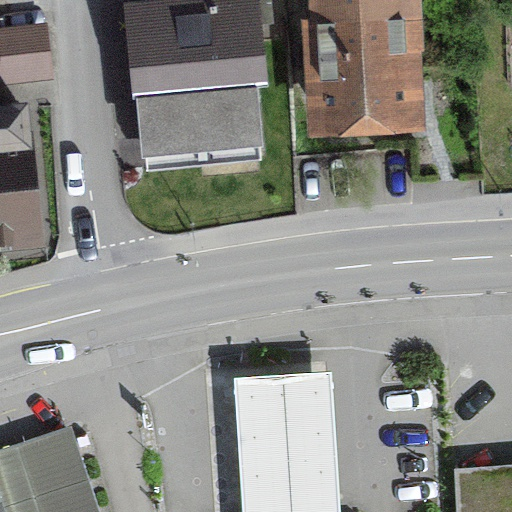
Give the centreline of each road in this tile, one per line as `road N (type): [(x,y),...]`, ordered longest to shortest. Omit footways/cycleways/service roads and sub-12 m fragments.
road 1 (primary): [(511,255),(336,268),(108,307)]
road 2 (residential): [(108,307),(75,0)]
